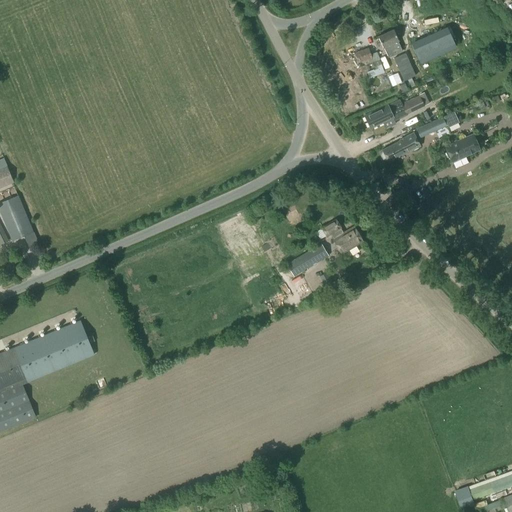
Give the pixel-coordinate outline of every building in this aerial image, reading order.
[(412,46),(421,64),(457,47),(448,29),(412,46)] [(393,30),(377,37),(382,48),(383,48),(387,58),(401,52),(397,41),(398,41),(393,30)] [(404,83),(399,86),(402,93),(407,91),(404,83)] [(395,109),(389,112),(393,121),(424,106),(420,97),(401,106),(400,104),(395,107),(395,109)] [(432,105),(426,108),(430,116),(437,113),(432,105)] [(381,108),(364,116),(370,128),(387,120),(381,108)] [(441,117),(416,129),(420,138),(445,125),(441,117)] [(383,152),(381,155),(384,160),(387,160),(388,162),(409,151),(420,146),(413,133),(399,141),(382,150),(383,152)] [(471,135),(444,148),(450,163),(478,150),(471,135)] [(3,158),(0,159),(0,187),(13,182),(3,158)] [(15,189),(0,195),(0,211),(12,241),(33,232),(15,189)] [(296,210),(285,216),(288,222),(299,217),(296,210)] [(336,220),(322,228),(326,236),(330,234),(333,239),(332,239),(341,255),(362,243),(353,227),(343,233),(340,228),(336,220)] [(321,243),(287,264),(293,276),(328,256),(321,243)] [(327,272),(319,276),(324,287),(332,282),(327,272)] [(301,274),(290,281),(300,298),(311,292),(301,274)] [(0,431),(35,417),(22,384),(94,355),(80,321),(0,353),(0,431)] [(511,474),(469,490),(473,501),(511,486),(511,474)] [(475,506),(473,501),(469,490),(468,487),(455,492),(461,511),(475,506)] [(511,511),(511,495),(501,499),(503,504),(505,511),(511,511)] [(503,504),(501,499),(485,506),(487,511),(503,504)]
